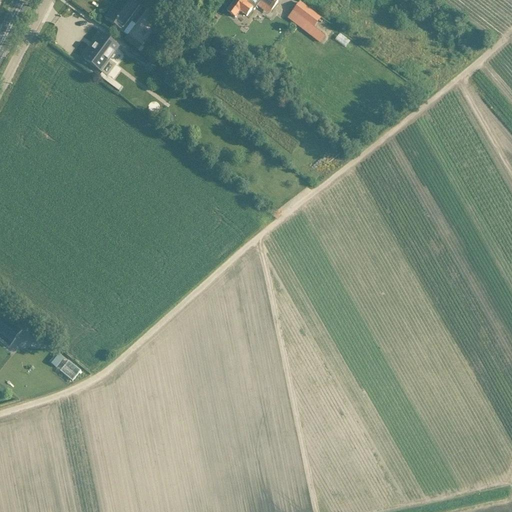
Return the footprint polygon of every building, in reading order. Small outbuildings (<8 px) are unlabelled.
[(113,8),(105,19),(113,25),(123,33),(131,22),(136,26),(148,11),(143,7),(134,1),(132,0),(122,0),(115,9),(113,8)] [(254,10),(260,2),(272,10),(279,0),(233,0),(235,2),(227,12),(235,18),(240,12),(247,17),(252,9),(254,10)] [(300,4),(292,14),(304,23),(300,28),(320,44),(325,38),(314,29),(320,20),(300,4)] [(119,47),(110,40),(102,34),(91,49),(92,49),(84,60),(100,72),(119,47)] [(137,42),(133,48),(138,52),(142,46),(137,42)] [(130,49),(127,52),(146,67),(149,63),(130,49)] [(123,88),(108,77),(105,81),(120,92),(123,88)] [(199,120),(209,116),(203,103),(194,107),(199,120)] [(2,315),(0,317),(0,332),(13,343),(22,331),(2,315)]
